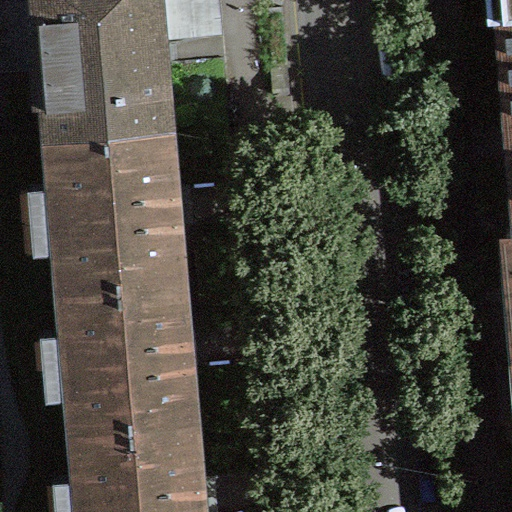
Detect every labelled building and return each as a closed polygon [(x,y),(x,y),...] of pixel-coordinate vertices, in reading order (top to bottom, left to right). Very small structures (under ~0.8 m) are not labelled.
[(1,0),(8,65),(41,62),(47,136),(170,126),(163,51),(162,31),(212,27),(209,0),(1,0)] [(502,14),(511,13),(511,0),(487,0),(489,15),(502,14)] [(265,6),(272,92),(289,91),(286,47),(282,5),(265,6)] [(511,129),(511,13),(502,14),(511,123),(511,129)] [(60,288),(183,277),(179,216),(187,216),(186,200),(185,186),(177,187),(170,126),(47,136),(51,181),(29,183),(35,245),(56,244),(60,288)] [(47,391),(69,389),(72,427),(195,417),(189,346),(183,277),(60,288),(63,326),(42,328),(47,391)] [(210,477),(202,478),(195,417),(72,427),(76,472),(54,474),(57,511),(204,511),(204,507),(213,506),(211,491),(210,477)]
